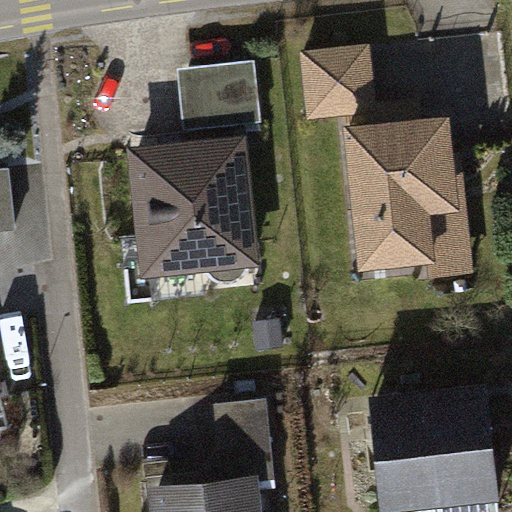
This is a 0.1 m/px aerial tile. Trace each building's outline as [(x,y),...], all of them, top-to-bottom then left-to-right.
[(188,59),(191,121),(267,118),(264,56),(188,59)] [(271,122),(127,144),(154,313),(298,291),(271,122)] [(492,123),(356,131),(364,272),(494,267),(492,123)] [(472,379),(354,397),(371,509),(489,492),(472,379)] [(250,511),(245,471),(140,484),(143,511),(250,511)]
